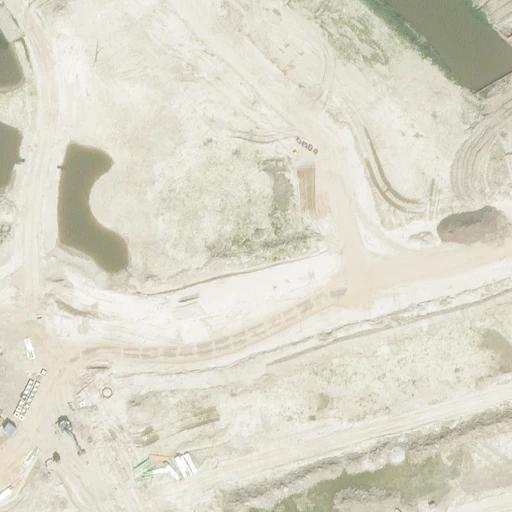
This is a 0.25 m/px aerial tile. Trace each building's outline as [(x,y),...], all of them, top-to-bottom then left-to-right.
[(257,0),(251,8),(271,27),(283,14),(285,16),(297,4),(294,2),(296,0),(257,0)] [(317,22),(287,53),(308,73),(329,51),(338,59),(354,41),(342,30),(334,39),(317,22)] [(360,53),(330,84),(358,110),(396,70),(370,46),(378,37),(368,27),(354,42),(351,45),(360,53)] [(146,50),(115,82),(141,106),(184,60),(154,32),(141,45),(146,50)] [(416,106),(403,110),(406,120),(419,117),(416,106)] [(511,137),(491,145),(503,182),(511,178),(511,137)] [(485,141),(476,144),(481,158),(490,155),(485,141)] [(466,146),(457,149),(461,163),(470,160),(466,146)] [(455,156),(432,162),(443,199),(466,193),(455,156)] [(432,162),(409,169),(420,206),(443,199),(432,162)] [(409,169),(386,176),(397,213),(420,206),(409,169)] [(381,171),(372,174),(376,187),(384,185),(381,171)] [(511,299),(495,304),(505,340),(511,338),(511,299)] [(495,304),(475,310),(485,346),(505,340),(495,304)] [(475,310),(456,316),(466,352),(485,346),(475,310)] [(456,316),(435,322),(446,357),(466,352),(456,316)] [(341,349),(321,354),(331,390),(358,382),(353,364),(346,366),(341,349)] [(321,354),(301,360),(311,396),(331,390),(321,354)] [(301,360),(282,366),(292,401),(311,396),(301,360)] [(282,366),(262,371),(272,407),(292,401),(282,366)] [(262,371),(242,377),(252,413),(272,407),(262,371)] [(216,376),(196,382),(206,417),(227,412),(216,376)] [(196,382),(176,387),(187,423),(206,417),(196,382)] [(484,384),(476,386),(479,398),(487,396),(484,384)] [(476,386),(468,388),(471,400),(479,398),(476,386)] [(176,387),(157,393),(167,429),(187,423),(176,387)] [(157,393),(137,399),(147,434),(167,429),(157,393)] [(137,399),(118,404),(128,440),(147,434),(137,399)] [(500,399),(492,401),(496,413),(503,411),(500,399)] [(492,401),(485,404),(488,415),(496,413),(492,401)] [(102,428),(95,430),(101,448),(128,440),(118,404),(97,410),(102,428)] [(0,445),(16,436),(1,410),(0,410),(0,445)] [(456,412),(448,414),(452,426),(459,423),(456,412)] [(448,414),(441,416),(444,428),(452,426),(448,414)] [(349,422),(341,425),(344,436),(352,434),(349,422)] [(341,425),(333,427),(337,438),(344,436),(341,425)] [(412,425),(405,427),(408,438),(416,436),(412,425)] [(405,427),(397,429),(400,441),(408,438),(405,427)] [(309,434),(302,436),(305,447),(313,445),(309,434)] [(302,436),(294,438),(297,450),(305,447),(302,436)] [(354,441),(346,443),(349,455),(357,452),(354,441)] [(346,443),(338,445),(342,457),(349,455),(346,443)] [(258,448),(250,451),(254,462),(261,460),(258,448)] [(511,480),(504,448),(482,453),(491,489),(511,483),(511,480)] [(250,451),(243,453),(246,464),(254,462),(250,451)] [(319,451),(312,453),(315,464),(323,462),(319,451)] [(312,453),(304,455),(307,467),(315,464),(312,453)] [(482,453),(460,458),(468,494),(491,489),(482,453)] [(460,458),(438,464),(446,500),(468,494),(460,458)] [(285,461),(277,463),(280,474),(288,472),(285,461)] [(206,463),(199,465),(202,477),(210,475),(206,463)] [(277,463),(269,465),(273,477),(280,474),(277,463)] [(438,464),(415,469),(424,505),(446,500),(438,464)] [(199,465),(191,468),(194,479),(202,477),(199,465)] [(4,472),(0,474),(0,504),(4,511),(21,511),(54,493),(38,466),(10,482),(4,472)] [(136,467),(124,470),(126,478),(138,475),(136,467)] [(415,469),(393,475),(401,511),(424,505),(415,469)] [(250,471),(242,473),(246,484),(253,482),(250,471)] [(242,473),(235,475),(238,486),(246,484),(242,473)] [(167,474),(160,477),(163,488),(171,486),(167,474)] [(160,477),(152,479),(155,490),(163,488),(160,477)] [(385,511),(377,482),(359,487),(365,511),(385,511)] [(365,511),(359,487),(341,492),(347,511),(365,511)] [(347,511),(341,492),(324,497),(328,511),(347,511)] [(328,511),(324,497),(307,502),(309,511),(328,511)] [(309,511),(307,502),(290,507),(291,511),(309,511)]
